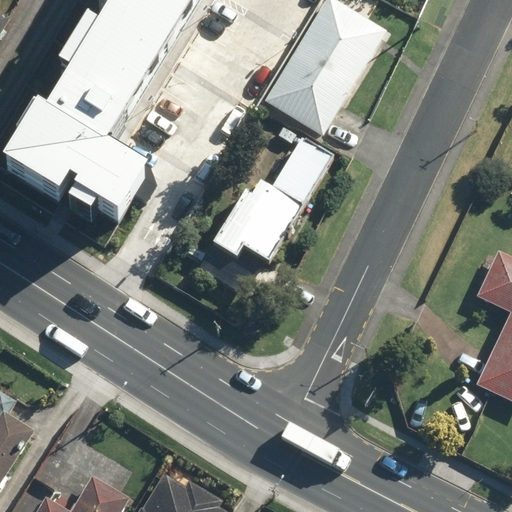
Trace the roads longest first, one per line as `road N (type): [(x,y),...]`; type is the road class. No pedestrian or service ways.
road 1 (residential): [(281,445),(493,0)]
road 2 (secondary): [(281,445),(0,265)]
road 3 (secondary): [(410,511),(281,445)]
